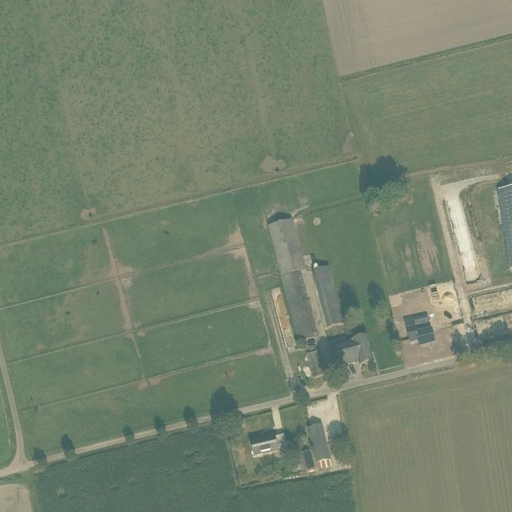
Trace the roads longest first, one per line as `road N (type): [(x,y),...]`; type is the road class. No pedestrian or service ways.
road 1 (unclassified): [(226,414),(511,350)]
road 2 (track): [(25,467),(226,414)]
